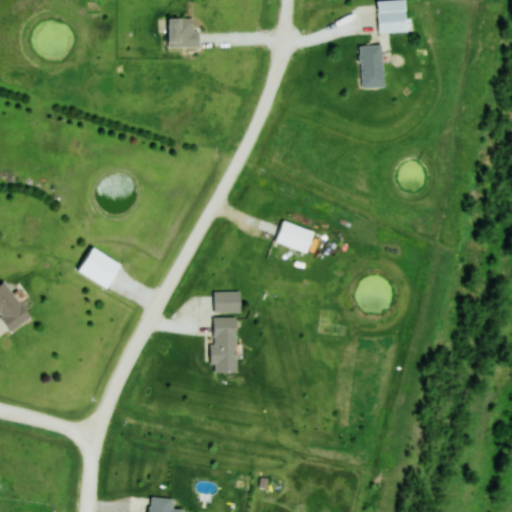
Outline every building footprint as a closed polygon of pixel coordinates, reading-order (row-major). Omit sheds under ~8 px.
[(377,32),(406,32),(406,11),(377,11),(377,32)] [(198,47),(198,30),(194,30),(194,18),(168,18),(168,47),(198,47)] [(383,88),(382,45),(360,45),(360,88),(383,88)] [(314,232),(282,220),(274,242),(306,254),(314,232)] [(0,283),(0,315),(11,330),(30,315),(4,280),(0,283)] [(214,312),(239,312),(239,291),(214,291),(214,312)] [(236,317),(212,317),(212,372),(236,372),(236,317)] [(186,511),(187,510),(172,509),(173,498),(149,497),(148,511),(186,511)]
